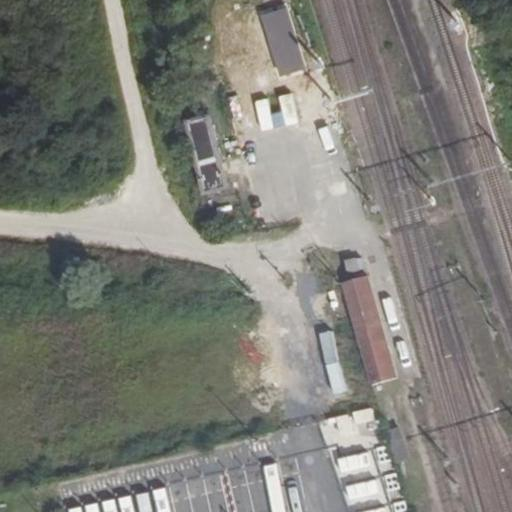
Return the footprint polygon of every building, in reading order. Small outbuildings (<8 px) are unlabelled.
[(261,101),(266,127),(275,125),(270,99),(261,101)] [(186,116),(206,191),(228,184),(208,110),(186,116)] [(371,387),(397,380),(367,273),(341,280),(371,387)] [(339,427),(326,426),(326,438),(378,440),(379,413),(340,411),(339,427)] [(347,480),(376,472),(370,451),(341,459),(347,480)] [(350,485),(355,508),(384,501),(379,479),(350,485)]
